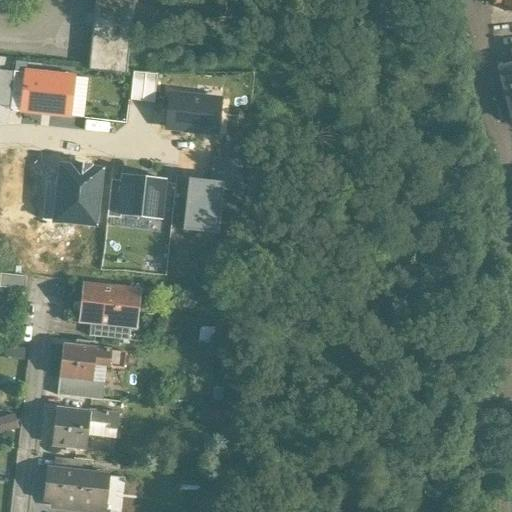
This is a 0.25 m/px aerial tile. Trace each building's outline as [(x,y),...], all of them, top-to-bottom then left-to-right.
[(129,0),(94,0),(88,60),(87,75),(121,79),(129,0)] [(511,0),(487,0),(488,0),(489,0),(493,0),(494,5),(505,5),(505,13),(511,12),(511,0)] [(511,52),(511,53),(511,56),(511,60),(501,63),(503,69),(497,70),(505,99),(511,96),(511,52)] [(11,77),(0,76),(0,112),(7,113),(8,101),(11,77)] [(8,101),(21,103),(24,79),(11,77),(8,101)] [(67,123),(72,84),(24,78),(24,79),(21,103),(19,117),(67,123)] [(141,80),(131,78),(128,105),(138,107),(141,80)] [(154,81),(141,80),(138,107),(150,108),(154,81)] [(217,107),(166,102),(163,133),(214,138),(217,107)] [(237,165),(209,162),(206,187),(220,188),(220,196),(234,197),(237,165)] [(0,209),(29,213),(33,173),(0,169),(0,209)] [(58,172),(56,190),(52,226),(92,230),(98,176),(86,175),(86,173),(70,171),(70,173),(58,172)] [(160,186),(123,182),(122,188),(119,219),(156,224),(160,186)] [(185,185),(180,236),(215,240),(220,196),(220,188),(206,187),(185,185)] [(119,219),(122,188),(108,186),(104,220),(118,222),(119,219)] [(56,190),(43,188),(39,225),(52,226),(56,190)] [(3,277),(0,276),(0,290),(23,293),(25,279),(24,279),(3,277)] [(133,291),(81,285),(76,326),(89,327),(128,332),(133,291)] [(128,332),(89,327),(87,340),(127,345),(128,332)] [(94,352),(62,348),(58,380),(90,384),(92,369),(94,352)] [(125,356),(94,352),(92,369),(123,373),(125,356)] [(90,384),(58,380),(56,397),(94,402),(96,384),(90,384)] [(88,415),(55,411),(50,448),(83,452),(85,436),(88,415)] [(115,418),(88,415),(85,436),(112,439),(115,418)] [(14,418),(0,421),(0,435),(17,431),(14,418)] [(48,459),(47,470),(82,474),(83,462),(48,459)] [(98,511),(103,477),(47,470),(43,501),(58,502),(58,509),(85,511),(98,511)]
